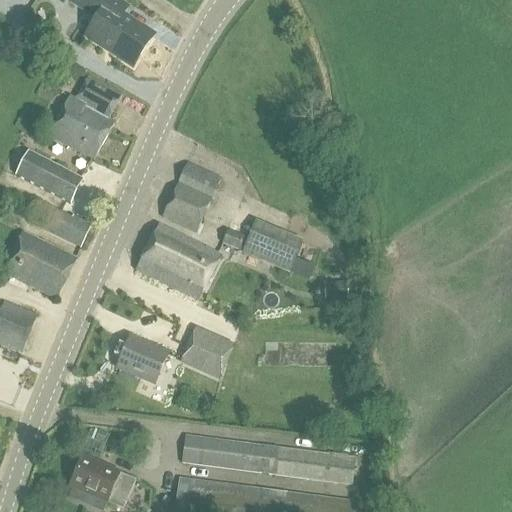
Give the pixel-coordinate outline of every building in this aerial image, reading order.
[(127,9),(114,0),(70,0),(69,2),(97,20),(86,37),(133,67),(153,37),(122,17),(127,9)] [(109,119),(121,96),(100,84),(90,100),(80,94),(76,101),(69,98),(49,137),(94,160),(115,122),(109,119)] [(83,182),(29,153),(16,176),(70,206),(83,182)] [(189,164),(163,218),(197,233),(222,180),(189,164)] [(38,203),(29,222),(82,248),(91,227),(74,218),(72,221),(38,203)] [(255,222),(245,246),(246,247),(244,252),(242,252),(241,255),(285,274),(300,241),(255,222)] [(137,272),(199,302),(221,256),(159,226),(137,272)] [(223,244),(242,252),(245,246),(242,245),(245,239),(228,232),(223,244)] [(22,233),(3,274),(56,299),(77,260),(22,233)] [(325,299),(349,298),(348,282),(324,283),(325,299)] [(0,343),(22,352),(37,316),(3,302),(0,309),(0,343)] [(131,339),(118,369),(155,385),(168,355),(131,339)] [(356,459),(185,437),(182,463),(352,486),(356,459)] [(119,474),(119,473),(84,458),(71,489),(107,503),(124,509),(135,481),(119,474)] [(355,511),(357,503),(178,479),(173,511),(355,511)]
